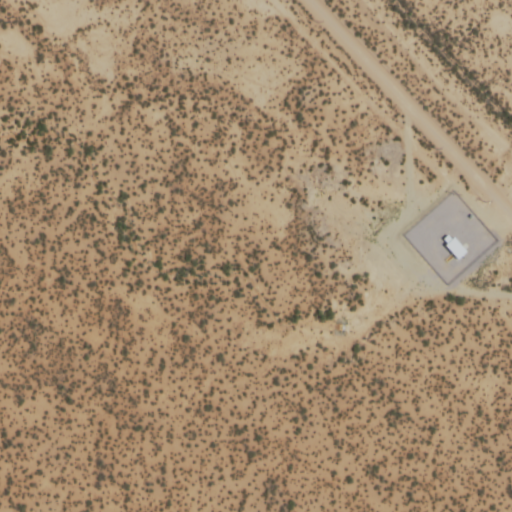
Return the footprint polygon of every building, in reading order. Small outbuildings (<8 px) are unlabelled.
[(5,116),(9,111),(0,105),(0,133),(4,136),(13,122),(5,116)] [(67,240),(82,263),(89,266),(112,251),(114,251),(114,245),(120,245),(124,251),(117,248),(127,263),(153,264),(157,253),(153,246),(145,246),(151,233),(143,221),(153,221),(153,212),(162,206),(166,211),(168,210),(169,189),(155,168),(134,168),(111,225),(112,225),(123,218),(122,240),(135,240),(133,245),(116,245),(116,241),(67,240)] [(471,318),(473,318),(474,308),(454,307),(453,329),(465,330),(464,331),(470,331),(471,318)] [(154,403),(153,395),(156,392),(161,382),(160,374),(170,366),(170,360),(168,355),(173,355),(170,351),(174,344),(157,336),(160,331),(167,334),(170,331),(157,326),(153,329),(146,326),(140,327),(132,333),(123,334),(124,346),(115,353),(116,368),(118,370),(118,374),(129,386),(129,390),(137,393),(138,405),(154,403)] [(63,407),(65,417),(60,418),(63,434),(70,433),(72,442),(89,439),(88,431),(92,430),(89,418),(104,415),(101,399),(63,407)] [(373,442),(347,450),(349,442),(276,428),(275,430),(265,417),(257,430),(283,446),(236,478),(231,480),(217,501),(188,496),(177,511),(390,511),(395,509),(373,442)] [(186,476),(187,495),(197,494),(197,488),(198,488),(197,475),(186,476)] [(52,492),(50,478),(33,481),(36,495),(52,492)]
